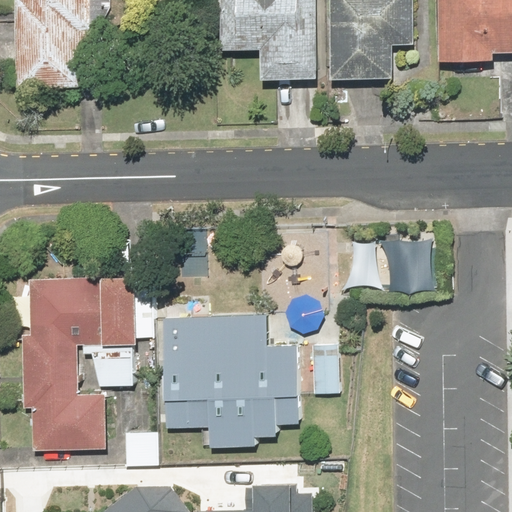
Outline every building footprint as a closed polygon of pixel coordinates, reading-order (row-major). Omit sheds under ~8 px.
[(101,0),(18,0),(20,91),(102,90),(101,0)] [(318,0),(212,0),(211,67),(317,69),(318,0)] [(413,0),(333,0),(332,82),(413,83),(413,0)] [(493,57),(493,51),(511,50),(511,0),(440,0),(441,58),(493,57)] [(85,384),(85,338),(143,337),(143,273),(29,275),(30,448),(86,447),(86,440),(110,439),(109,383),(85,384)] [(161,313),(164,400),(310,395),(306,307),(161,313)] [(345,346),(317,346),(317,394),(345,394),(345,346)] [(194,435),(169,435),(169,459),(193,460),(194,435)] [(158,465),(102,511),(48,510),(47,511),(188,511),(193,508),(158,465)] [(207,503),(207,511),(312,511),(312,490),(304,490),(304,475),(261,475),(261,503),(207,503)]
